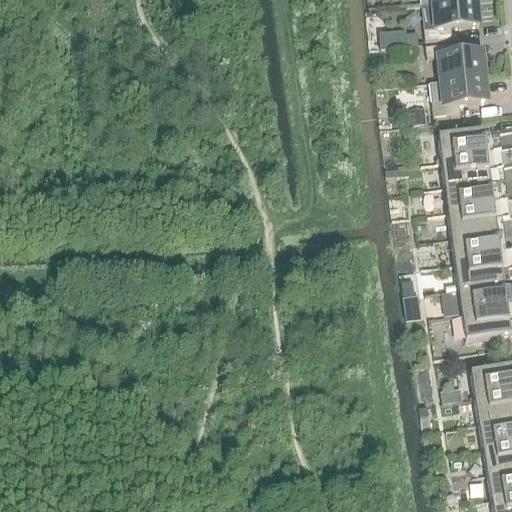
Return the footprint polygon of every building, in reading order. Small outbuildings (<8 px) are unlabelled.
[(419,0),(420,10),(432,9),(475,5),(474,0),(419,0)] [(432,9),(420,10),(422,34),(424,46),(451,43),(450,32),(477,29),(475,5),(432,9)] [(405,37),(383,39),(385,53),(417,50),(416,36),(405,37)] [(437,62),(440,86),(482,81),(480,57),(452,60),(451,48),(424,51),(425,63),(437,62)] [(482,81),(440,86),(428,87),(432,123),(459,120),(458,109),(485,106),(482,81)] [(423,113),(410,115),(411,129),(425,128),(423,113)] [(486,162),(483,137),(483,136),(437,142),(440,168),(486,162)] [(486,162),(440,168),(443,193),(489,187),(486,162)] [(407,173),(395,174),(396,181),(407,180),(407,173)] [(443,193),(446,219),(492,213),(489,187),(443,193)] [(495,238),(492,213),(446,219),(449,244),(495,238)] [(499,263),(495,238),(449,244),(453,269),(499,263)] [(502,288),(499,263),(453,269),(456,295),(502,288)] [(506,313),(502,288),(456,295),(460,320),(506,313)] [(510,340),(509,339),(506,313),(460,320),(464,346),(510,340)] [(511,371),(469,378),(473,404),(511,397),(511,371)] [(459,393),(447,395),(449,407),(461,405),(459,393)] [(511,397),(473,404),(477,429),(511,423),(511,397)] [(426,411),(418,412),(419,421),(427,419),(426,411)] [(511,423),(477,429),(481,455),(511,449),(511,423)] [(511,449),(481,455),(485,480),(511,475),(511,449)] [(511,475),(485,480),(489,505),(511,501),(511,475)] [(511,511),(511,501),(489,505),(490,511),(511,511)]
